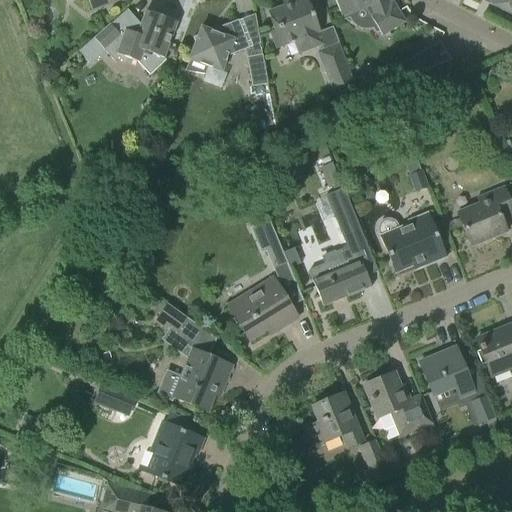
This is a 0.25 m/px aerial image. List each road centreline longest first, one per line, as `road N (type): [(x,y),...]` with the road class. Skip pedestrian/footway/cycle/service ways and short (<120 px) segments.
road 1 (track): [(509,44),(92,209),(0,351)]
road 2 (residential): [(222,511),(260,403),(279,379),(302,361),(511,278)]
